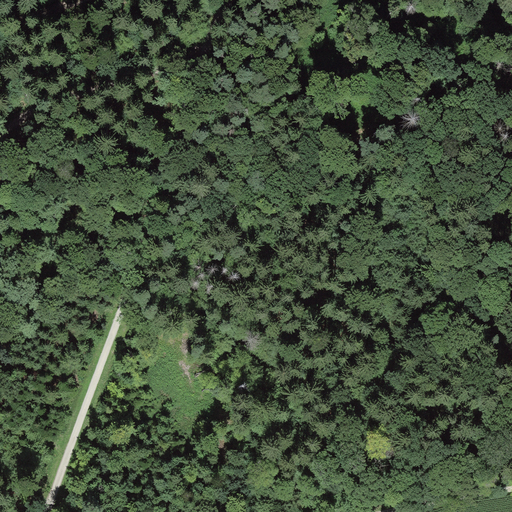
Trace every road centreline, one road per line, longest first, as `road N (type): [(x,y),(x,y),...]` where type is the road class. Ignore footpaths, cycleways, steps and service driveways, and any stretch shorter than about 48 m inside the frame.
road 1 (track): [(230,0),(202,56),(173,168),(47,511)]
road 2 (track): [(0,137),(35,109),(202,56)]
